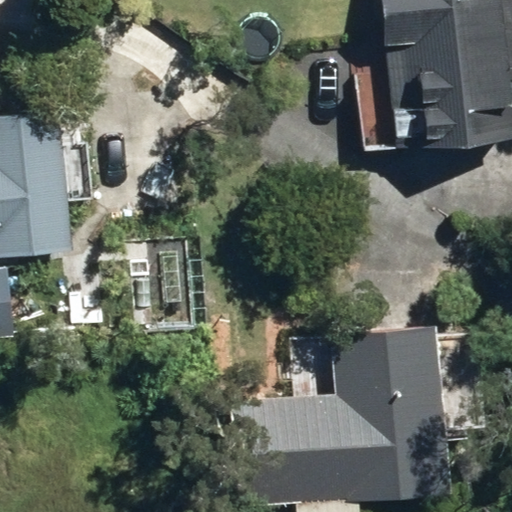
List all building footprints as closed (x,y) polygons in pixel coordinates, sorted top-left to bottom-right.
[(384,29),(392,129),(511,120),(506,60),(511,59),(511,0),(375,0),(377,31),(384,29)] [(511,211),(503,222),(511,229),(511,211)] [(0,255),(0,327),(12,326),(5,255),(0,255)] [(294,484),(295,511),(354,511),(354,482),(436,479),(429,311),(324,315),(327,379),(265,382),(269,485),(294,484)] [(437,335),(440,369),(461,367),(458,334),(437,335)]
